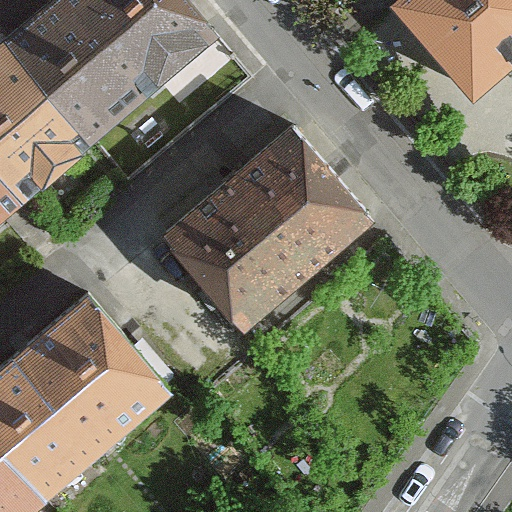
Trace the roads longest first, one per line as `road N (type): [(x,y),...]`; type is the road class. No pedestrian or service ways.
road 1 (residential): [(511,283),(258,0)]
road 2 (residential): [(434,511),(511,402)]
